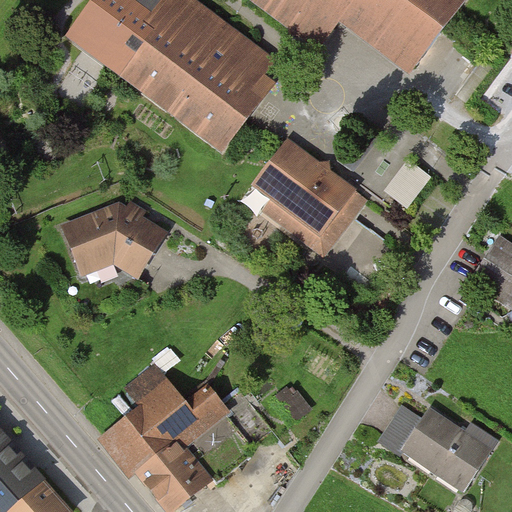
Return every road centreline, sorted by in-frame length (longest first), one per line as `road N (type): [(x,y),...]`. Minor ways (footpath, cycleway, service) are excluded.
road 1 (residential): [(511,150),(289,511)]
road 2 (secondary): [(132,511),(0,361)]
